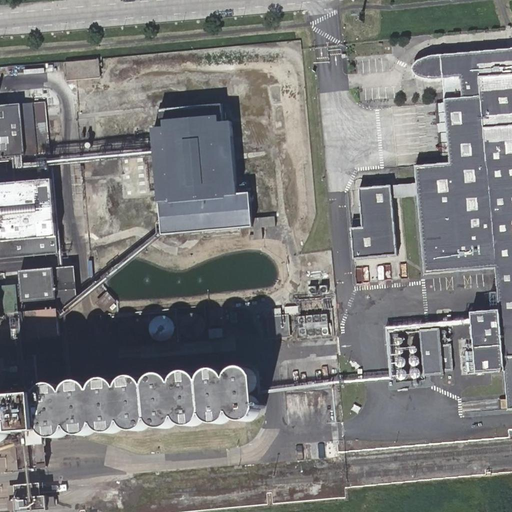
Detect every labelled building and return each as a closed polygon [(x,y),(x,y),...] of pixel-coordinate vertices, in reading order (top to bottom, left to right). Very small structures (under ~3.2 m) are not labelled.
[(511,53),(428,61),(430,84),(446,83),(454,164),(416,168),(418,185),(362,190),(366,229),(353,230),(356,265),(401,261),(396,202),(423,199),(430,278),(500,272),(504,313),(479,316),(485,372),(511,369),(511,53)] [(102,58),(66,61),(65,61),(67,82),(81,81),(104,79),(102,58)] [(0,154),(36,152),(33,110),(0,111),(0,154)] [(48,151),(45,110),(34,112),(38,152),(48,151)] [(159,125),(161,142),(224,137),(223,120),(159,125)] [(153,142),(155,161),(162,247),(173,247),(239,242),(255,241),(254,232),(253,211),(252,205),(239,205),(238,194),(234,151),(233,138),(231,136),(224,137),(161,142),(153,142)] [(234,151),(238,194),(244,193),(240,150),(234,151)] [(52,179),(0,183),(0,258),(59,253),(52,179)] [(261,211),(253,211),(254,232),(262,232),(261,211)] [(55,269),(22,272),(24,302),(58,300),(55,269)] [(114,312),(104,300),(91,310),(101,322),(114,312)] [(228,325),(226,308),(210,309),(212,330),(223,329),(223,326),(228,325)] [(32,340),(65,336),(62,309),(29,313),(32,340)] [(205,315),(202,312),(200,311),(197,310),(194,310),(191,311),(188,313),(186,315),(184,317),(183,320),(183,323),(183,326),(185,329),(186,332),(189,334),(192,335),(196,335),(199,335),(202,333),(205,331),(207,328),(208,325),(208,321),(207,318),(205,315)] [(325,335),(324,312),(292,315),(294,338),(325,335)] [(178,326),(177,322),(176,319),(174,316),(171,314),(168,313),(164,313),(161,314),(158,315),(156,317),(154,320),(153,323),(152,326),(153,330),(155,333),(158,336),(161,338),(165,338),(169,337),(172,336),(175,333),(177,330),(178,326)] [(289,315),(278,315),(266,316),(267,340),(291,338),(289,315)] [(126,336),(129,339),(132,340),(135,341),(139,340),(142,339),(144,337),(146,334),(148,331),(148,328),(147,324),(146,321),(144,319),(141,317),(137,316),(133,316),(130,317),(127,319),(124,322),(123,326),(123,329),(124,333),(126,336)] [(441,329),(421,331),(425,375),(454,373),(451,344),(443,345),(441,329)] [(14,354),(18,401),(46,399),(42,352),(14,354)] [(22,438),(24,458),(35,456),(50,455),(48,436),(22,438)] [(35,456),(24,458),(24,466),(51,464),(50,455),(35,456)] [(22,490),(23,511),(54,511),(54,500),(48,500),(47,488),(22,490)]
